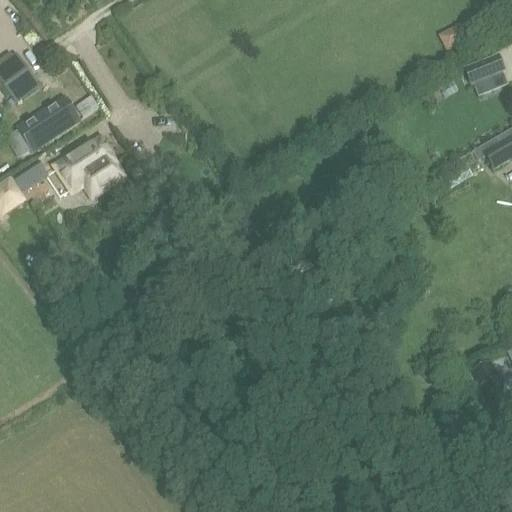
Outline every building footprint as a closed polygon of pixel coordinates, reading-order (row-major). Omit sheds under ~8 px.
[(475,19),(446,33),(454,49),(483,35),(475,19)] [(0,88),(14,108),(40,89),(15,56),(0,67),(0,88)] [(498,57),(463,71),(470,88),(505,74),(498,57)] [(5,142),(14,157),(18,162),(30,154),(32,157),(81,125),(63,98),(14,130),(17,134),(5,142)] [(511,163),(511,132),(474,155),(480,164),(486,159),(495,174),(511,163)] [(89,204),(127,180),(102,142),(68,163),(69,165),(57,173),(72,196),(81,190),(89,204)] [(11,181),(0,187),(0,207),(4,214),(24,201),(20,195),(52,180),(46,167),(12,183),(11,181)] [(451,191),(472,179),(466,168),(445,180),(451,191)] [(322,268),(301,280),(303,285),(301,286),(307,297),(314,293),(315,294),(331,285),(322,268)] [(221,306),(237,296),(232,289),(216,298),(221,306)] [(360,332),(356,322),(351,312),(328,322),(337,341),(360,332)] [(489,363),(471,372),(490,411),(508,402),(489,363)]
